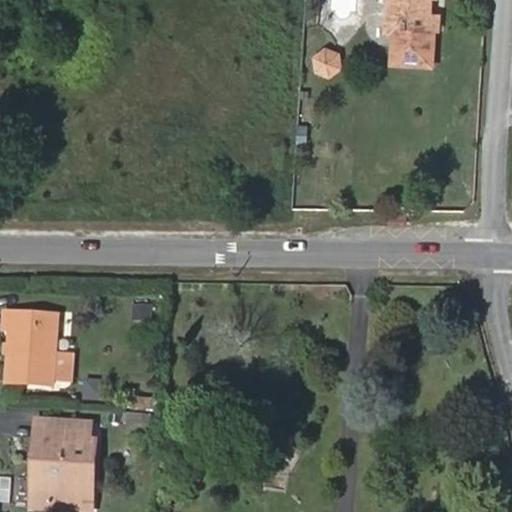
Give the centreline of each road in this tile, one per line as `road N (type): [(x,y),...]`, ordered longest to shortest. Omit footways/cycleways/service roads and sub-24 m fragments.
road 1 (tertiary): [(0,249),(494,255)]
road 2 (residential): [(494,255),(508,0)]
